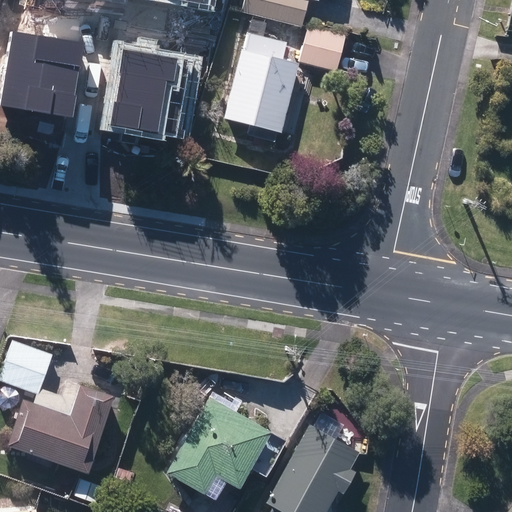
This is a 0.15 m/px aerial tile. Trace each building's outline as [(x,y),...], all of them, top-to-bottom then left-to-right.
[(244,0),(241,14),(297,30),(304,3),(314,4),(314,0),(244,0)] [(309,27),(299,63),(334,72),(344,36),(309,27)] [(84,43),(13,31),(7,70),(77,82),(84,43)] [(190,60),(122,49),(116,90),(183,100),(190,60)] [(241,50),(223,117),(278,131),(296,64),(241,50)] [(72,116),(77,82),(7,70),(1,104),(72,116)] [(177,137),(183,100),(116,90),(110,126),(177,137)] [(50,356),(10,341),(0,366),(0,382),(35,395),(50,356)] [(19,402),(3,447),(80,475),(108,399),(78,388),(66,419),(19,402)] [(262,433),(204,400),(163,474),(198,493),(208,475),(231,488),(262,433)] [(319,511),(353,453),(305,426),(261,504),(272,510),(270,511),(319,511)] [(101,487),(78,479),(71,499),(94,507),(101,487)] [(511,511),(511,501),(503,511),(511,511)]
